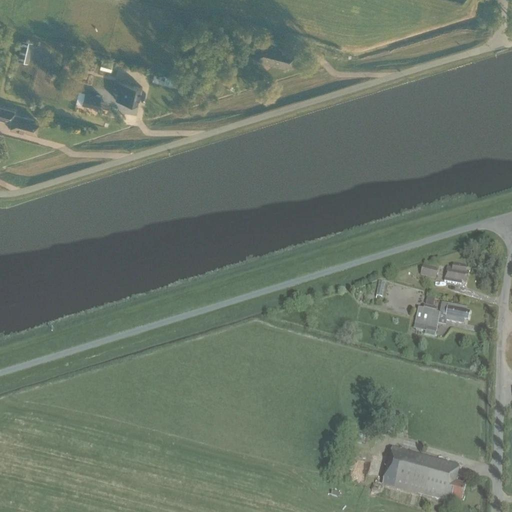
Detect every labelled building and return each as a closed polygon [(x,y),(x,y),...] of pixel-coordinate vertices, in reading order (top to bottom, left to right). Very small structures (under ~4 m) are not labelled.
[(208,38),(210,29),(203,28),(202,37),(208,38)] [(23,40),(18,61),(24,62),(29,42),(23,40)] [(287,66),(290,67),(294,55),(282,52),(282,50),(276,48),(276,46),(261,42),(256,62),(286,69),(287,66)] [(102,61),(100,68),(111,71),(113,64),(102,61)] [(155,80),(166,83),(168,77),(156,74),(155,80)] [(115,80),(113,87),(119,88),(116,99),(138,104),(139,102),(141,92),(142,86),(115,80)] [(82,104),(99,108),(101,96),(85,92),(82,104)] [(0,118),(12,122),(10,130),(24,133),(24,132),(35,135),(38,124),(33,122),(34,121),(14,115),(15,111),(0,106),(0,118)] [(466,267),(452,264),(452,268),(447,267),(444,282),(461,285),(461,282),(467,283),(468,274),(465,274),(466,267)] [(420,276),(435,280),(437,270),(422,266),(420,276)] [(427,298),(425,305),(432,307),(434,299),(427,298)] [(468,321),(470,312),(466,311),(467,309),(442,303),(440,314),(435,313),(437,308),(424,305),(423,309),(418,308),(413,329),(425,332),(424,335),(434,337),(437,324),(445,326),(446,322),(463,325),(464,321),(468,321)] [(394,431),(398,416),(390,413),(388,421),(391,422),(388,429),(394,431)] [(414,437),(338,415),(324,464),(400,485),(414,437)] [(449,504),(450,500),(438,497),(439,494),(424,491),(420,509),(434,511),(447,511),(448,510),(450,510),(451,504),(449,504)]
